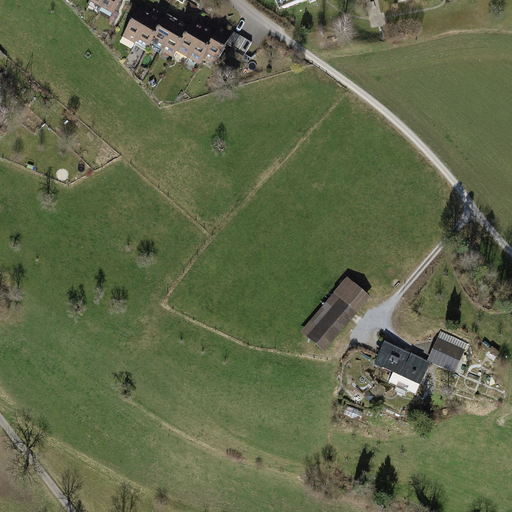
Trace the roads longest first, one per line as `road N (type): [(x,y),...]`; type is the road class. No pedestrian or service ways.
road 1 (track): [(472,209),(423,148),(279,32)]
road 2 (track): [(472,209),(361,341)]
